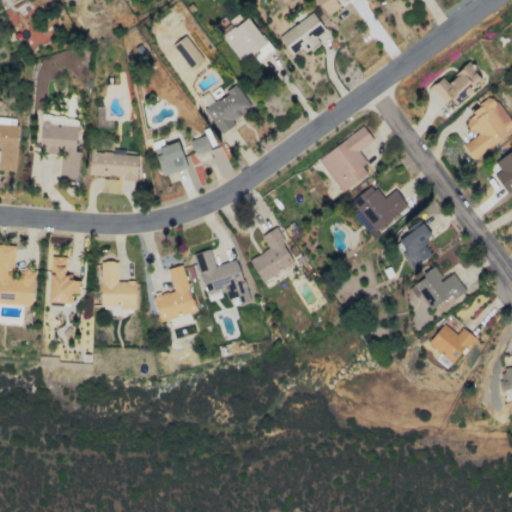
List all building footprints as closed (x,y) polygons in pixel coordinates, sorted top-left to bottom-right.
[(347,0),(314,0),(328,15),(343,2),(344,3),(347,0)] [(324,31),(312,13),(277,37),(291,56),(301,49),(304,53),(318,43),(314,37),(324,31)] [(265,42),(246,17),(221,37),(239,61),(265,42)] [(173,44),(188,70),(202,62),(187,36),(173,44)] [(272,52),(268,44),(251,54),(256,61),(272,52)] [(441,77),(429,88),(443,105),(450,99),(455,105),(481,81),(475,74),(477,71),(469,62),(446,82),(441,77)] [(203,107),(220,134),(234,125),(231,120),(250,108),(236,86),(203,107)] [(511,131),(511,126),(492,98),(463,119),(475,136),(461,146),(471,160),(511,131)] [(59,176),(77,176),(78,152),(75,152),(76,117),(40,116),(39,153),(59,154),(59,176)] [(0,170),(14,171),(17,118),(0,117),(0,170)] [(367,175),(361,166),(365,163),(357,150),(372,141),(363,128),(316,157),(339,192),(367,175)] [(209,150),(205,136),(189,140),(194,155),(209,150)] [(160,175),(185,170),(179,143),(154,148),(160,175)] [(499,171),(494,174),(506,194),(511,190),(511,149),(493,162),(499,171)] [(135,182),(137,155),(89,151),(87,175),(102,176),(101,192),(119,194),(121,180),(135,182)] [(360,223),(370,237),(407,207),(393,190),(382,199),(370,184),(350,201),(365,219),(360,223)] [(430,255),(422,243),(431,237),(419,220),(405,229),(407,233),(396,241),(402,249),(398,251),(411,269),(430,255)] [(248,260),(260,282),(294,263),(274,228),(260,236),(268,249),(248,260)] [(0,303),(32,305),(34,271),(18,270),(17,279),(11,279),(13,246),(0,244),(0,303)] [(193,254),(204,295),(225,289),(230,306),(248,301),(237,260),(214,266),(209,249),(193,254)] [(64,257),(49,257),(48,303),(70,303),(71,293),(78,293),(78,281),(70,281),(71,275),(64,274),(64,257)] [(99,305),(117,306),(117,309),(134,310),(135,282),(116,281),(117,262),(100,261),(99,305)] [(152,297),(158,321),(194,312),(182,265),(167,269),(173,291),(152,297)] [(463,288),(452,273),(442,280),(434,268),(411,284),(431,311),(463,288)] [(456,334),(442,323),(427,344),(453,363),(472,336),(461,328),(456,334)] [(511,366),(503,368),(504,381),(498,382),(499,391),(511,389),(511,391),(511,366)]
